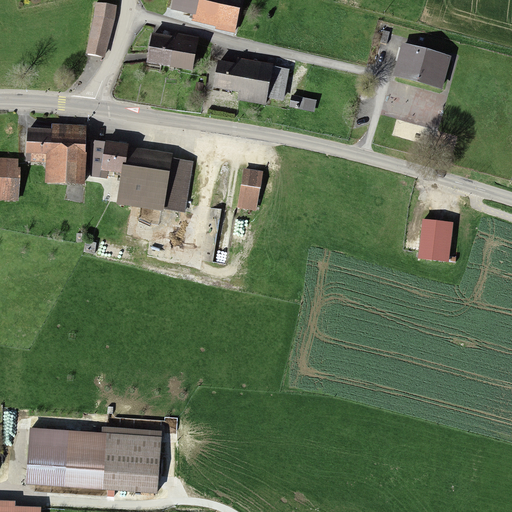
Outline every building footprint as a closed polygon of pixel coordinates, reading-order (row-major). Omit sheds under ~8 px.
[(175,0),(173,12),(193,16),(191,23),(231,32),(238,0),(175,0)] [(107,59),(112,30),(114,8),(95,7),(94,26),(89,55),(107,59)] [(153,39),(149,66),(190,72),(195,42),(178,39),(177,43),(153,39)] [(400,47),(392,78),(442,92),(451,60),(400,47)] [(239,69),(219,66),(215,91),(241,96),(240,103),(264,107),(271,69),(240,64),(239,69)] [(54,133),(28,133),(28,165),(49,166),(48,188),(87,189),(88,127),(54,127),(54,133)] [(172,158),(107,148),(104,171),(129,175),(123,207),(163,214),(164,210),(171,163),(172,158)] [(0,162),(0,201),(19,202),(20,162),(0,162)] [(193,167),(171,163),(164,210),(185,214),(193,167)] [(247,175),(241,209),(255,211),(258,193),(270,195),(272,179),(247,175)] [(423,220),(419,256),(449,260),(453,224),(423,220)] [(100,433),(30,428),(26,485),(158,495),(162,431),(101,427),(100,433)] [(15,501),(0,500),(0,511),(42,511),(42,507),(15,506),(15,501)]
